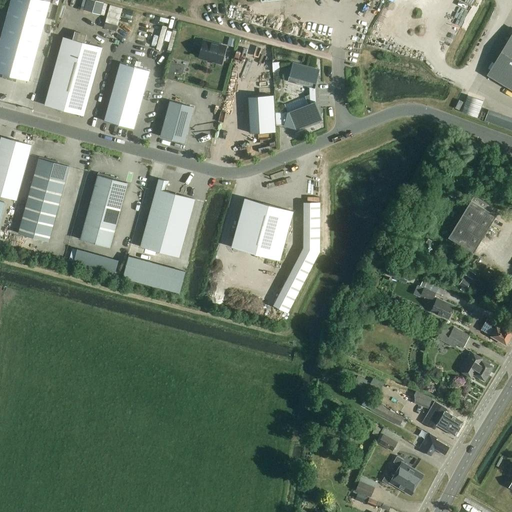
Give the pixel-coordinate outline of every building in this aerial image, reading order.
[(10,0),(0,39),(0,73),(28,81),(50,0),(10,0)] [(59,16),(58,20),(67,22),(70,8),(54,5),(52,14),(59,16)] [(116,32),(122,9),(111,6),(105,29),(116,32)] [(93,12),(89,36),(103,38),(107,14),(93,12)] [(511,33),(487,75),(511,90),(511,33)] [(229,37),(227,44),(234,46),(236,39),(229,37)] [(63,38),(44,105),(83,116),(102,49),(63,38)] [(203,41),(199,58),(221,64),(225,47),(203,41)] [(253,68),(256,56),(237,51),(234,63),(253,68)] [(133,130),(150,71),(120,62),(104,121),(133,130)] [(172,80),(177,64),(170,62),(165,78),(172,80)] [(295,131),(316,123),(315,102),(314,88),(319,71),(313,70),(313,68),(292,62),(292,64),(287,82),(308,88),(309,95),(304,96),(304,97),(305,97),(284,105),(287,112),(285,121),(284,125),(284,126),(294,129),(295,131)] [(443,115),(460,121),(466,103),(449,97),(443,115)] [(184,143),(194,108),(169,101),(160,137),(184,143)] [(511,119),(488,110),(484,121),(511,130),(511,119)] [(0,179),(0,201),(5,203),(15,206),(30,148),(10,142),(0,179)] [(39,157),(27,201),(57,209),(69,167),(57,164),(57,162),(39,157)] [(110,248),(128,183),(115,180),(116,178),(98,173),(80,240),(110,248)] [(169,182),(158,179),(140,247),(179,258),(195,199),(166,192),(169,182)] [(473,253),(496,216),(493,215),(496,210),(473,196),(448,238),(473,253)] [(279,260),(293,211),(244,198),(240,215),(231,247),(240,250),(279,260)] [(21,222),(52,231),(57,209),(27,201),(21,222)] [(49,242),(52,231),(21,222),(18,234),(49,242)] [(75,249),(71,264),(113,276),(118,260),(75,249)] [(465,275),(471,279),(475,274),(474,274),(468,270),(465,275)] [(470,283),(463,278),(462,279),(459,284),(458,285),(466,290),(470,283)] [(413,294),(420,297),(420,295),(421,295),(433,300),(434,297),(436,293),(438,287),(423,280),(422,281),(420,286),(417,285),(413,294)] [(258,287),(261,291),(268,285),(265,282),(258,287)] [(455,306),(437,298),(436,302),(431,312),(449,319),(455,306)] [(469,320),(463,331),(471,335),(477,325),(469,320)] [(506,345),(511,335),(511,329),(505,326),(503,330),(498,327),(496,329),(485,323),(481,329),(492,336),(492,337),(506,345)] [(463,348),(467,340),(470,336),(453,327),(451,331),(443,327),(436,338),(455,348),(457,345),(463,348)] [(491,347),(482,338),(484,336),(480,332),(474,337),(487,351),(491,347)] [(469,352),(458,371),(460,372),(470,378),(472,375),(474,376),(484,382),(492,367),(489,365),(490,362),(482,358),(481,359),(471,353),(469,352)] [(377,396),(380,389),(370,384),(365,382),(366,380),(357,376),(352,386),(361,391),(364,385),(368,387),(366,391),(377,396)] [(445,399),(450,391),(440,385),(435,394),(445,399)] [(365,398),(361,405),(370,410),(374,403),(365,398)] [(445,411),(446,409),(435,402),(425,418),(436,425),(440,420),(439,419),(445,411)] [(377,404),(372,412),(397,425),(401,417),(377,404)] [(436,425),(425,418),(423,422),(434,429),(437,425),(455,436),(458,432),(458,433),(461,428),(460,428),(463,422),(445,411),(439,419),(440,420),(436,425)] [(428,433),(419,448),(431,456),(435,450),(444,455),(448,449),(448,447),(436,439),(437,438),(428,433)] [(382,434),(377,443),(378,443),(392,451),(397,442),(382,434)] [(399,466),(395,472),(416,485),(419,481),(420,481),(422,478),(421,477),(423,475),(402,462),(404,460),(397,456),(393,462),(399,466)] [(414,488),(415,486),(416,485),(395,472),(392,479),(385,475),(382,481),(389,485),(390,483),(410,495),(411,493),(413,493),(415,490),(414,488)] [(359,482),(356,491),(370,497),(374,488),(359,482)] [(375,508),(377,502),(369,498),(366,504),(375,508)]
